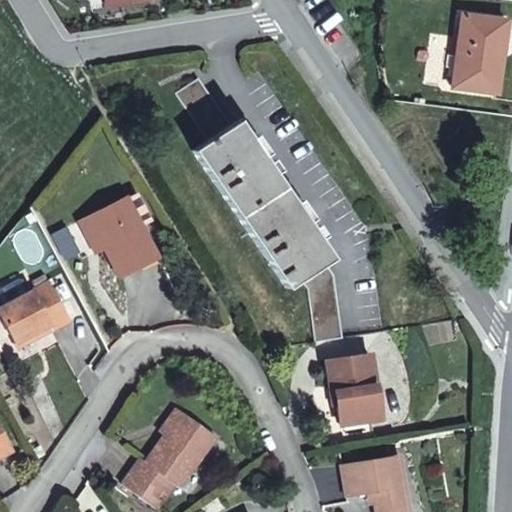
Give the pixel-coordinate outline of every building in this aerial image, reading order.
[(497,90),(507,16),(463,10),(453,85),(497,90)] [(315,341),(341,337),(339,275),(325,266),(332,261),(242,122),(235,127),(227,115),(203,79),(180,93),(210,141),(197,150),(284,289),(298,281),(312,289),(315,341)] [(135,192),(126,197),(140,224),(149,219),(135,192)] [(125,195),(88,214),(105,246),(121,275),(158,256),(140,224),(126,197),(125,195)] [(105,246),(88,214),(83,217),(100,249),(105,246)] [(49,327),(67,318),(48,278),(0,303),(0,310),(14,339),(47,322),(49,327)] [(14,339),(16,343),(49,327),(47,322),(14,339)] [(336,391),(339,423),(345,422),(372,419),(381,419),(374,354),(329,359),(332,392),(336,391)] [(156,427),(171,403),(166,400),(151,424),(156,427)] [(136,450),(118,477),(134,487),(155,501),(171,476),(174,478),(206,425),(171,403),(156,427),(140,453),(136,450)] [(372,419),(345,422),(347,441),(373,436),(372,419)] [(0,454),(9,450),(0,433),(0,454)] [(393,453),(388,454),(393,493),(399,492),(393,453)] [(393,493),(388,454),(337,462),(341,491),(366,487),(368,511),(382,511),(402,509),(399,492),(393,493)]
